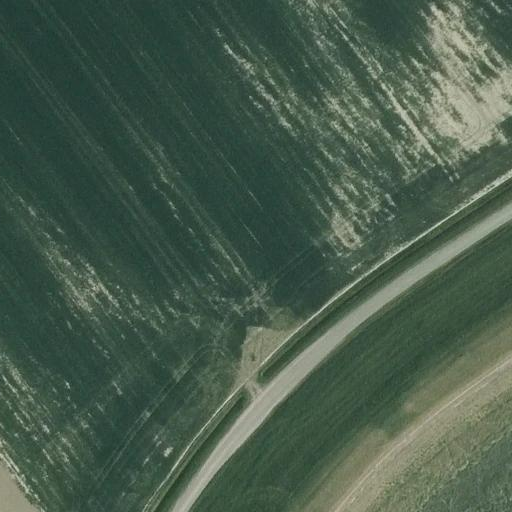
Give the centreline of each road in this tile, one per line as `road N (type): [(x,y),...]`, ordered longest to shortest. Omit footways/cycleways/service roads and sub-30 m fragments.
road 1 (unclassified): [(178,511),(241,425),(327,345),(511,214)]
road 2 (track): [(511,366),(448,408),(338,511)]
